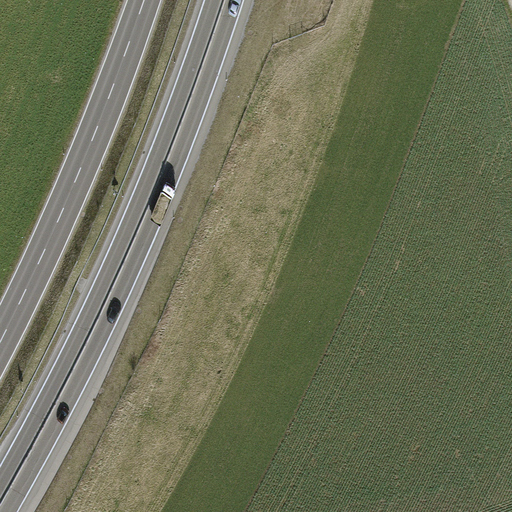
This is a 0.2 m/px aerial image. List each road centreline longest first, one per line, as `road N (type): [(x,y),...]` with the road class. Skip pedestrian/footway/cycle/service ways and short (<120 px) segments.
road 1 (trunk): [(7,511),(148,234),(235,0)]
road 2 (trunk): [(214,0),(129,226),(0,486)]
road 3 (primary): [(0,344),(79,174),(145,0)]
